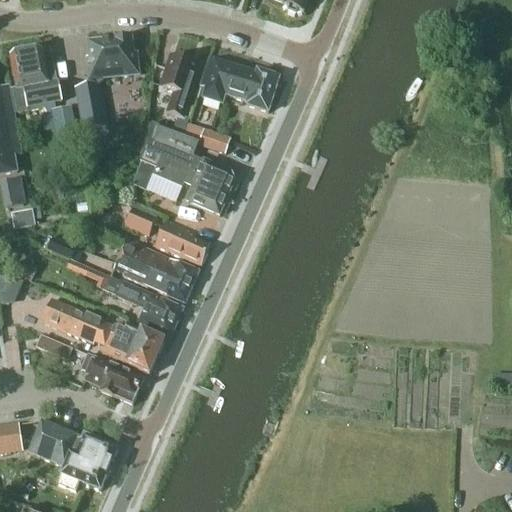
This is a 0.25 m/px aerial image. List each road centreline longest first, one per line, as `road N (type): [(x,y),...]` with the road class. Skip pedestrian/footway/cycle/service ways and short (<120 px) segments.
road 1 (unclassified): [(153,434),(317,59)]
road 2 (residential): [(317,59),(202,20),(0,16)]
road 3 (residential): [(0,405),(59,397),(153,434)]
